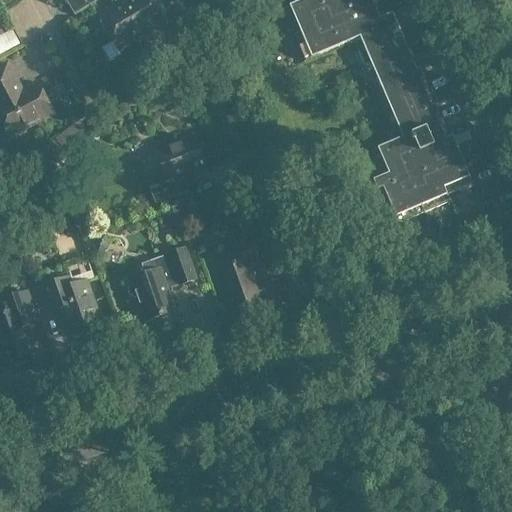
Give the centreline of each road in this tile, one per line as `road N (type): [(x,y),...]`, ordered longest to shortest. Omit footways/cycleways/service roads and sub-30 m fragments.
road 1 (secondary): [(0,467),(356,346)]
road 2 (secondary): [(511,302),(356,346)]
